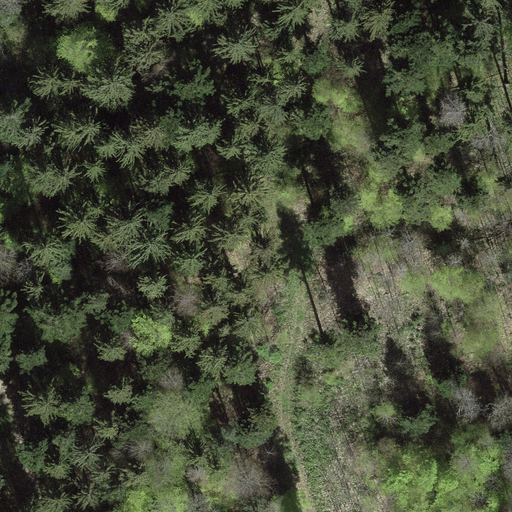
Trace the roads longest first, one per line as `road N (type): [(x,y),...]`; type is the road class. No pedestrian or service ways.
road 1 (track): [(313,511),(293,438),(289,379),(302,302),(289,241),(188,0)]
road 2 (track): [(44,511),(8,391),(0,392)]
